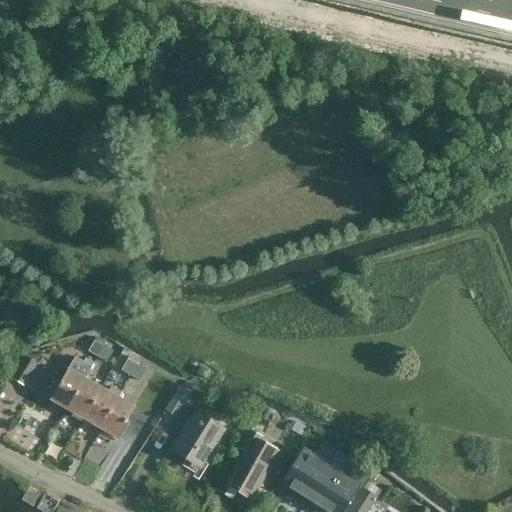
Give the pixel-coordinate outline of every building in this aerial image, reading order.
[(88,352),(97,357),(103,346),(94,341),(88,352)] [(103,346),(97,357),(106,362),(113,351),(103,346)] [(67,409),(85,378),(90,369),(73,358),(67,369),(50,399),(67,409)] [(28,359),(15,380),(25,386),(38,364),(28,359)] [(130,376),(136,365),(127,359),(120,371),(130,376)] [(146,370),(136,365),(130,376),(139,381),(146,370)] [(200,366),(196,374),(205,379),(210,371),(200,366)] [(101,387),(85,378),(67,409),(83,419),(101,387)] [(181,384),(166,408),(178,415),(192,390),(181,384)] [(83,419),(100,428),(118,397),(101,387),(83,419)] [(134,406),(118,397),(100,428),(117,438),(134,406)] [(225,429),(195,411),(171,450),(189,462),(193,455),(204,462),(225,429)] [(242,446),(246,448),(226,484),(251,498),(258,485),(262,487),(281,451),(249,433),(242,446)] [(283,484),(326,511),(337,511),(363,473),(346,462),(337,476),(303,453),(283,484)] [(361,488),(346,511),(367,511),(377,497),(361,488)]
